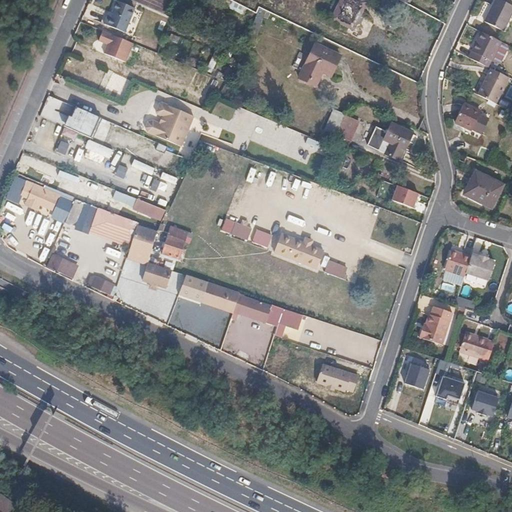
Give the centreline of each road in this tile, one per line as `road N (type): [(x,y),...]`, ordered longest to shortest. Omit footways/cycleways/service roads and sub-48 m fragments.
road 1 (residential): [(360,436),(0,255)]
road 2 (motorway): [(287,511),(0,357)]
road 3 (residential): [(360,436),(437,214)]
road 4 (motorway): [(0,400),(203,511)]
road 5 (residential): [(437,214),(448,179),(432,107),(436,67),(467,0)]
road 6 (residential): [(0,180),(80,0)]
road 7 (motorway): [(0,433),(151,511)]
road 8 (residential): [(511,490),(409,468),(360,436)]
